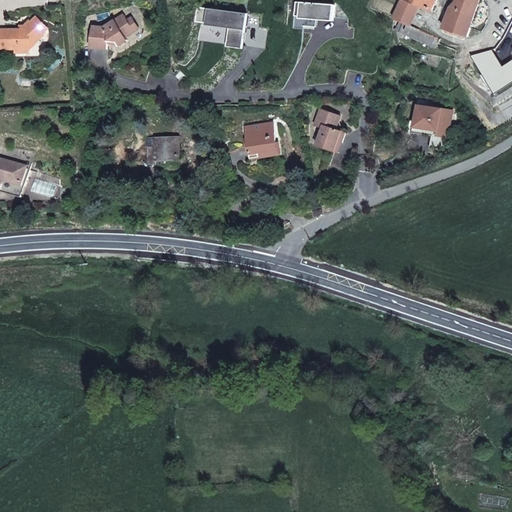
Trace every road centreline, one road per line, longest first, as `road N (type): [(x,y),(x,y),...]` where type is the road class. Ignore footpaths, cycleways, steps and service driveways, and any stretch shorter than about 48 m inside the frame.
road 1 (secondary): [(273,261),(79,242),(0,248)]
road 2 (secondary): [(511,341),(273,261)]
road 3 (residential): [(163,95),(263,98),(327,88),(356,92),(373,105)]
road 4 (unclassified): [(511,141),(456,171),(359,205)]
